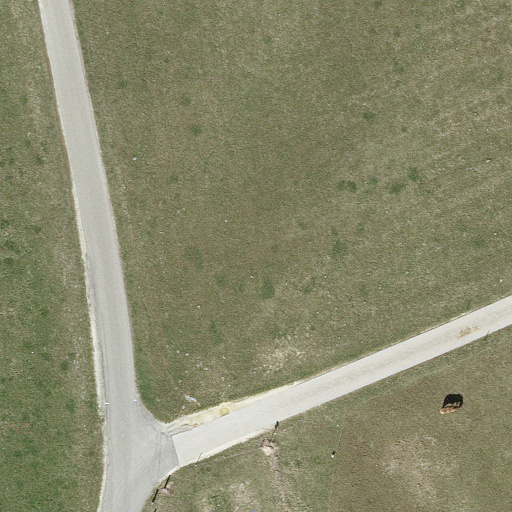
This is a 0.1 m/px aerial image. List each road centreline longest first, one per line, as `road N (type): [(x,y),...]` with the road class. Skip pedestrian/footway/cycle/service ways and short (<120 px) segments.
road 1 (track): [(128,511),(134,470),(47,0)]
road 2 (track): [(134,470),(511,317)]
